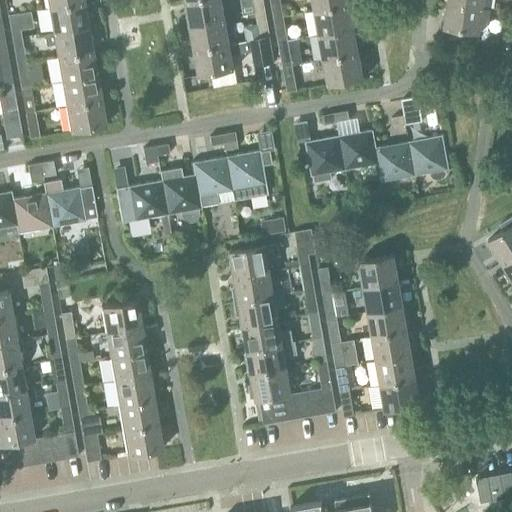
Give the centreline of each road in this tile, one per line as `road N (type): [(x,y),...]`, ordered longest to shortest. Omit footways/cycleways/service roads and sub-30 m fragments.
road 1 (residential): [(192,486),(511,425)]
road 2 (residential): [(133,137),(388,93),(408,85),(418,57)]
road 3 (residential): [(511,322),(466,245),(495,70)]
road 4 (residential): [(122,260),(157,289),(192,486)]
road 5 (residential): [(133,137),(108,0)]
road 6 (residential): [(55,511),(192,486)]
road 7 (residential): [(0,158),(133,137)]
